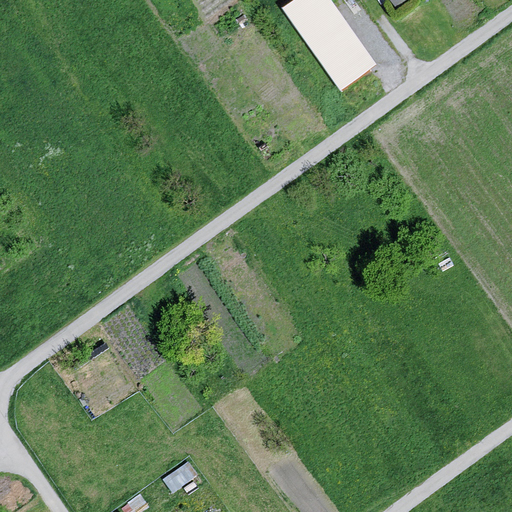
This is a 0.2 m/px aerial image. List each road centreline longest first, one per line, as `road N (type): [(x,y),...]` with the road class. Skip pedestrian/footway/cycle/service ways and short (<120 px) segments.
road 1 (unclassified): [(0,385),(511,14)]
road 2 (unclassified): [(403,511),(511,431)]
